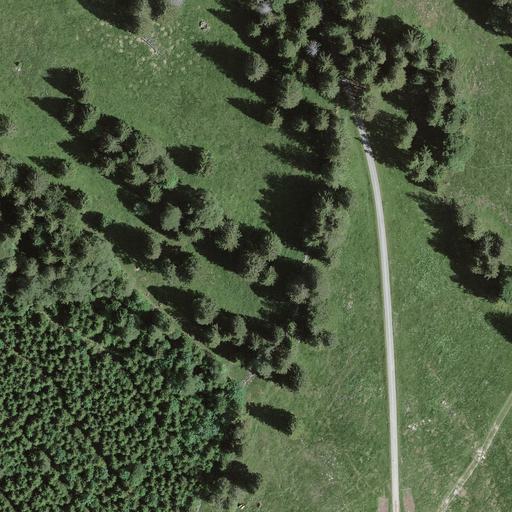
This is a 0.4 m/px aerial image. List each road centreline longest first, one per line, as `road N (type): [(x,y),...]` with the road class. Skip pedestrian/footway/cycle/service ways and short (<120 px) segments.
road 1 (unclassified): [(316,0),(378,202),(395,511)]
road 2 (track): [(511,399),(447,511)]
